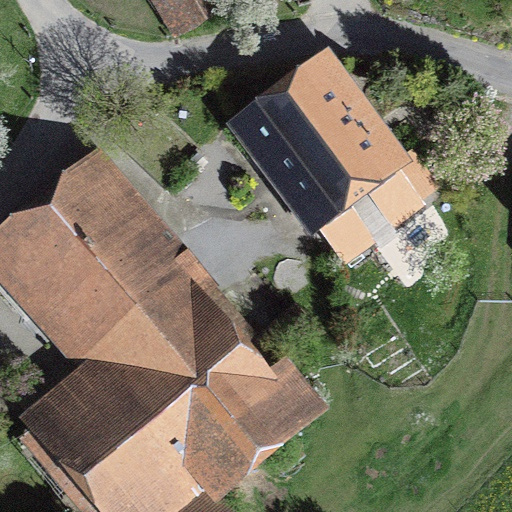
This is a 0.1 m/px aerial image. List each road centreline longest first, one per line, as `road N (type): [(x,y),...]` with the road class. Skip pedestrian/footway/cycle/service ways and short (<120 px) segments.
road 1 (residential): [(511,76),(333,35),(81,66)]
road 2 (residential): [(81,66),(57,118),(0,194)]
